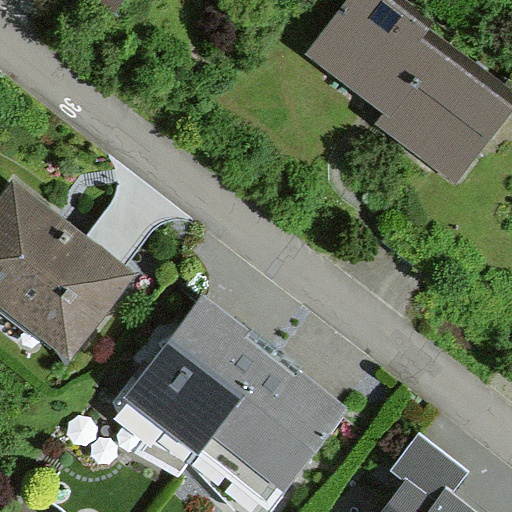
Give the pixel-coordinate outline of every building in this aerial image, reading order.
[(135,0),(94,0),(120,20),(135,0)] [(511,108),(511,90),(393,0),(348,0),(304,58),(460,177),(511,108)] [(128,264),(17,175),(0,195),(0,283),(68,338),(128,264)] [(201,437),(271,350),(203,296),(133,383),(201,437)] [(269,491),(339,405),(271,350),(201,437),(269,491)] [(387,511),(475,511),(421,469),(387,511)]
